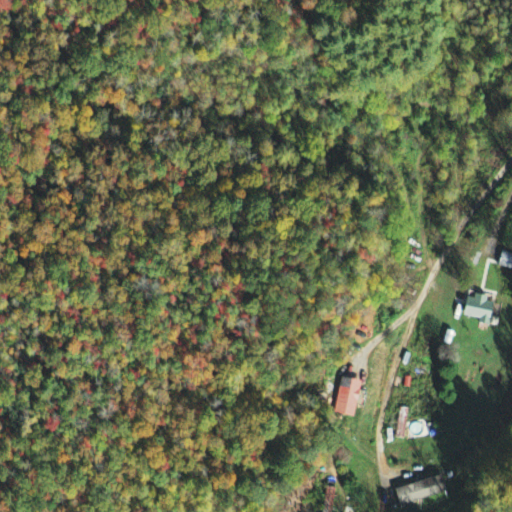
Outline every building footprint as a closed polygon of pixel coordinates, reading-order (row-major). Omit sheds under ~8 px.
[(486,327),(491,302),(472,298),(472,301),(463,299),(459,318),(475,321),(475,325),(486,327)] [(427,382),(429,366),(415,365),(414,380),(427,382)] [(335,415),(354,417),(358,382),(339,379),(335,415)] [(395,491),(400,508),(448,493),(443,477),(395,491)] [(335,511),(340,490),(328,488),(324,511),(335,511)]
